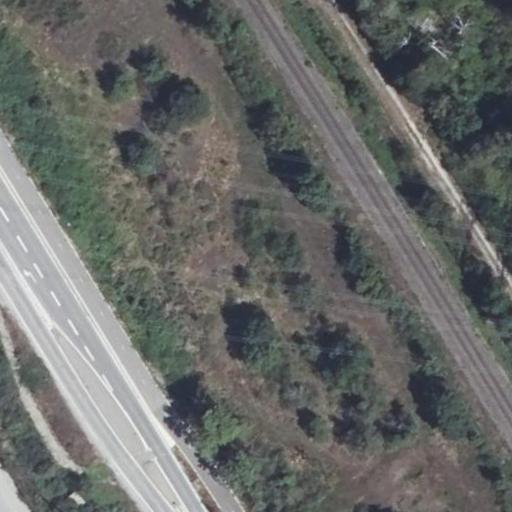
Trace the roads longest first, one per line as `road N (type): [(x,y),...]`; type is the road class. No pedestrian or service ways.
road 1 (tertiary): [(191,511),(0,188)]
road 2 (track): [(511,286),(331,0)]
road 3 (tertiary): [(0,268),(126,462),(168,511)]
